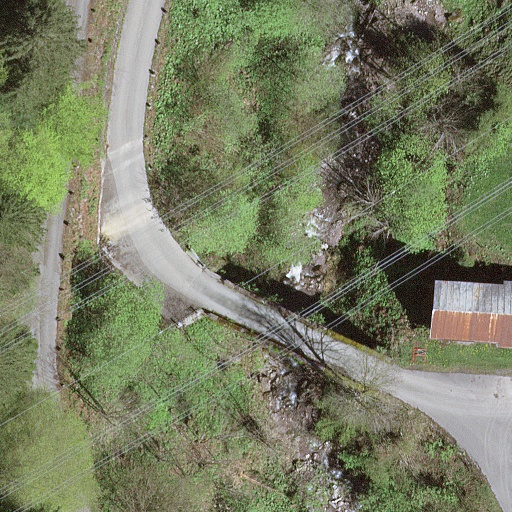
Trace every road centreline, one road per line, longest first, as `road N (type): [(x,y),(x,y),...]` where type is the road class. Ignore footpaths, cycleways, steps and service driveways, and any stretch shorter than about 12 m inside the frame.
road 1 (unclassified): [(150,0),(135,75),(133,183),(174,275),(482,435),(511,490)]
road 2 (tertiary): [(75,0),(37,341),(45,419),(70,511)]
